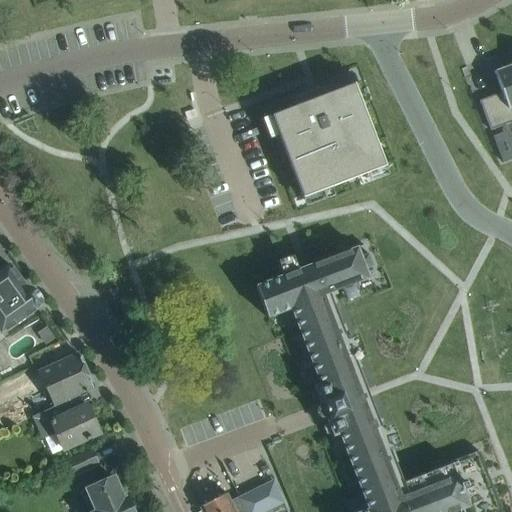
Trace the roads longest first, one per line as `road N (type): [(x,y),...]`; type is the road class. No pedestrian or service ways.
road 1 (residential): [(0,85),(144,49),(381,24)]
road 2 (tertiary): [(164,470),(99,344),(0,203)]
road 3 (residential): [(511,233),(460,200),(385,51),(381,24)]
